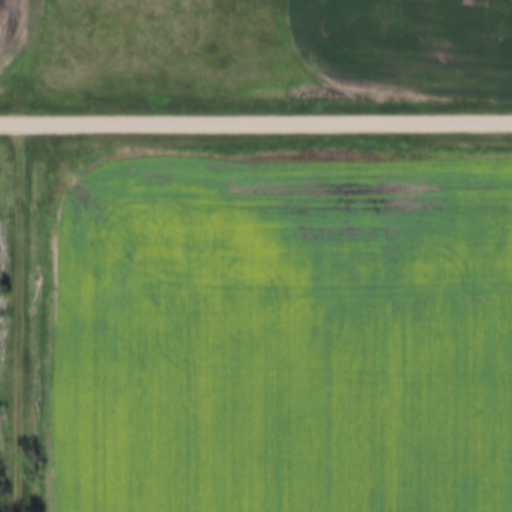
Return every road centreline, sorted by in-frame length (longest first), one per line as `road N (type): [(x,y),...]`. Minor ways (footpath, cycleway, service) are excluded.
road 1 (residential): [(0,118),(511,116)]
road 2 (track): [(21,118),(26,511)]
